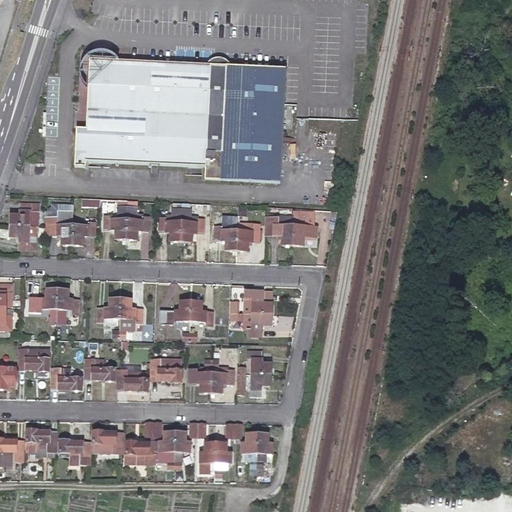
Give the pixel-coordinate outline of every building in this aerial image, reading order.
[(199,178),(281,182),(287,68),(128,60),(90,58),(87,129),(76,129),(75,167),(86,167),(86,161),(199,166),(199,178)] [(82,207),(100,208),(100,200),(82,199),(82,207)] [(115,240),(126,241),(128,201),(121,201),(120,207),(118,207),(117,221),(111,220),(111,217),(104,216),(104,230),(116,230),(115,240)] [(126,241),(138,241),(138,231),(149,232),(150,218),(143,218),(143,215),(136,215),(137,208),(138,208),(138,202),(128,201),(126,241)] [(169,243),(180,243),(182,203),(173,203),(172,218),(165,217),(165,220),(158,219),(158,233),(169,234),(169,243)] [(180,243),(191,243),(192,235),(203,235),(203,221),(197,221),(197,219),(190,219),(190,210),(189,210),(189,204),(182,203),(180,243)] [(10,216),(10,227),(35,228),(37,228),(38,213),(39,206),(20,205),(19,213),(19,216),(11,216),(10,216)] [(61,247),(72,247),(73,227),(74,206),(58,205),(57,213),(50,212),(44,212),(44,217),(45,217),(44,229),(44,237),(57,238),(61,238),(61,245),(61,247)] [(318,213),(294,212),(293,219),(293,226),(292,247),(303,247),(303,237),(317,238),(318,227),(318,213)] [(293,226),(293,219),(266,217),(265,236),(281,237),(280,246),(292,247),(293,226)] [(72,247),(84,248),(84,238),(95,239),(95,224),(88,223),(88,227),(73,227),(72,247)] [(260,225),(237,224),(237,233),(236,252),(248,252),(248,243),(259,243),(260,225)] [(10,227),(9,238),(19,239),(18,250),(34,251),(35,228),(10,227)] [(225,252),(236,252),(237,233),(222,232),(222,228),(215,227),(214,242),(225,242),(225,252)] [(0,308),(7,309),(7,303),(11,303),(12,287),(0,286),(0,308)] [(48,318),(48,325),(55,326),(57,292),(45,291),(45,300),(34,300),(33,314),(40,314),(40,311),(50,311),(50,319),(48,318)] [(57,292),(55,326),(65,326),(65,312),(71,312),(71,316),(79,316),(79,302),(67,301),(68,292),(57,292)] [(252,316),(272,317),(272,306),(262,305),(263,293),(246,293),(245,310),(237,309),(231,309),(231,315),(237,315),(245,316),(252,316)] [(273,294),(263,293),(262,305),(272,306),(273,294)] [(104,325),(104,321),(120,321),(121,302),(110,301),(109,311),(97,310),(96,324),(104,325)] [(121,302),(120,321),(136,322),(136,326),(144,326),(144,312),(133,312),(133,302),(121,302)] [(174,327),(174,323),(190,323),(191,304),(179,303),(179,313),(159,312),(159,326),(174,327)] [(191,304),(190,323),(206,324),(206,328),(213,328),(213,314),(203,313),(203,304),(191,304)] [(0,308),(0,330),(12,331),(13,317),(12,317),(12,310),(7,310),(7,309),(0,308)] [(272,317),(252,316),(251,332),(248,332),(248,339),(261,339),(262,328),(272,328),(272,317)] [(19,350),(18,371),(39,371),(39,372),(49,373),(49,351),(21,350),(19,350)] [(251,375),(271,376),(271,365),(262,365),(262,353),(248,353),(248,360),(252,360),(251,375)] [(86,360),(85,381),(105,381),(105,383),(115,383),(116,371),(111,371),(104,370),(105,364),(96,364),(96,361),(88,361),(86,360)] [(151,360),(151,382),(171,382),(171,384),(182,384),(182,371),(176,371),(176,362),(161,361),(154,361),(151,360)] [(0,390),(7,390),(7,387),(10,387),(15,387),(16,365),(0,364),(0,390)] [(73,370),(54,370),(52,370),(52,390),(59,390),(72,390),(72,392),(82,392),(82,380),(72,379),(73,370)] [(129,371),(121,371),(119,371),(118,391),(138,392),(138,393),(148,393),(149,381),(138,381),(139,374),(129,374),(129,371)] [(212,379),(212,374),(197,374),(197,371),(190,371),(190,385),(201,385),(200,394),(212,395),(212,379)] [(227,371),(227,375),(212,374),(212,379),(212,395),(223,395),(223,385),(234,386),(235,372),(227,371)] [(245,382),(245,375),(239,375),(239,381),(238,382),(238,395),(245,396),(246,382),(245,382)] [(262,387),(271,387),(271,376),(251,375),(251,391),(261,391),(262,387)] [(261,391),(251,391),(249,391),(249,399),(261,399),(261,391)] [(153,424),(145,424),(145,438),(147,438),(153,438),(153,424)] [(195,439),(197,439),(197,425),(189,425),(189,439),(195,439)] [(205,425),(197,425),(197,439),(205,439),(205,425)] [(56,454),(57,433),(36,433),(36,431),(26,431),(26,453),(37,453),(36,457),(46,457),(46,453),(54,453),(56,454)] [(122,455),(123,435),(102,434),(102,433),(92,433),(92,454),(121,455),(122,455)] [(167,464),(174,465),(174,434),(163,434),(163,444),(153,444),(152,456),(154,456),(154,463),(153,463),(153,464),(167,464)] [(174,465),(180,465),(181,465),(181,454),(190,455),(190,444),(185,444),(185,434),(174,434),(174,465)] [(248,463),(250,463),(257,463),(257,436),(245,436),(245,445),(241,445),(241,455),(248,455),(248,463)] [(257,436),(257,463),(263,463),(266,464),(266,460),(266,455),(271,455),(272,446),(267,446),(267,436),(257,436)] [(153,444),(153,438),(147,438),(147,446),(136,445),(136,444),(126,443),(125,466),(153,466),(153,464),(153,463),(154,463),(154,456),(152,456),(153,444)] [(12,463),(21,463),(23,463),(24,443),(3,443),(3,441),(0,441),(0,467),(12,468),(12,463)] [(70,465),(86,466),(88,466),(89,444),(69,444),(69,442),(59,442),(59,455),(70,455),(70,465)] [(211,464),(215,464),(216,445),(204,445),(204,452),(204,455),(199,454),(199,475),(211,476),(211,473),(211,464)] [(216,445),(215,464),(231,464),(231,455),(227,454),(227,445),(216,445)] [(248,470),(248,479),(256,479),(257,463),(250,463),(250,470),(248,470)]
